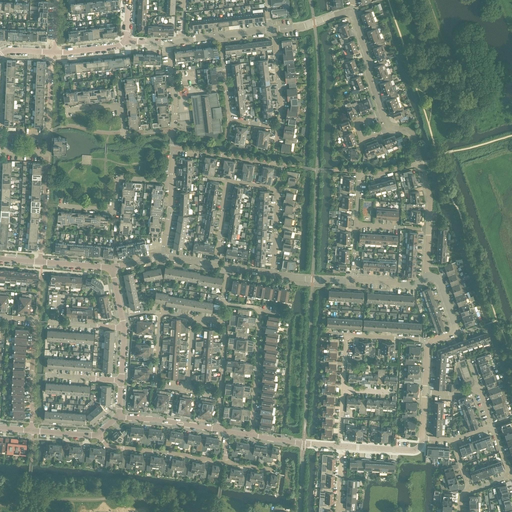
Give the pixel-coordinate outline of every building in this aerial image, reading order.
[(341,0),(333,1),(334,5),(331,5),(332,10),(332,11),(340,8),(339,6),(343,5),(342,1),(341,0)] [(361,15),(363,21),(373,17),(371,12),(373,11),(372,8),(364,11),(365,13),(361,15)] [(370,24),(371,27),(378,25),(377,21),(375,22),(373,17),(363,21),(365,26),(370,24)] [(139,28),(141,30),(146,26),(146,20),(138,19),(137,25),(139,25),(139,28)] [(198,29),(197,20),(188,21),(190,32),(193,31),(193,29),(198,29)] [(337,27),(339,33),(349,29),(347,24),(342,25),(341,23),(334,25),(335,28),(337,27)] [(367,32),(369,37),(379,34),(377,29),(379,28),(378,25),(371,27),(372,30),(367,32)] [(148,34),(153,34),(153,26),(146,26),(141,30),(143,33),(148,33),(148,34)] [(339,39),(340,42),(348,39),(347,36),(351,35),(349,29),(339,33),(341,38),(339,39)] [(376,44),(377,44),(384,41),(383,38),(381,39),(379,34),(369,37),(371,43),(375,41),(376,44)] [(343,44),(345,49),(355,46),(353,40),(349,42),(348,39),(340,42),(341,45),(343,44)] [(285,47),(285,50),(292,49),(296,49),(296,44),(292,44),(291,40),(282,41),(281,41),(282,47),(285,47)] [(373,49),(375,54),(385,51),(383,45),(385,45),(384,41),(377,44),(378,47),(373,49)] [(345,55),(346,59),(348,58),(353,56),(352,53),(357,51),(355,46),(345,49),(347,55),(345,55)] [(283,59),(293,58),(292,49),(285,50),(285,53),(283,53),(283,59)] [(382,58),(383,61),(385,60),(390,58),(389,55),(387,56),(385,51),(375,54),(377,60),(382,58)] [(287,65),(287,68),(294,67),(293,58),(283,59),(284,65),(287,65)] [(344,63),(346,68),(356,65),(354,59),(349,61),(348,58),(346,59),(340,61),(342,64),(344,63)] [(374,67),(376,73),(386,69),(384,64),(386,63),(385,60),(383,61),(378,62),(379,65),(374,67)] [(345,74),(346,77),(353,75),(354,75),(353,72),(358,70),(356,65),(346,68),(347,73),(345,74)] [(285,77),(295,76),(295,72),(299,71),(298,66),(294,67),(287,68),(287,71),(285,71),(285,77)] [(384,76),(385,79),(391,77),(388,68),(386,69),(376,73),(378,78),(384,76)] [(153,76),(154,85),(166,84),(165,78),(163,78),(163,75),(153,76)] [(350,80),(352,85),(362,81),(360,76),(354,78),(353,75),(346,77),(348,81),(350,80)] [(288,83),(289,86),(296,85),(295,76),(285,77),(286,83),(288,83)] [(380,84),(382,89),(392,86),(390,81),(392,80),(391,77),(385,79),(384,79),(385,82),(380,84)] [(124,82),(125,88),(137,87),(136,78),(126,79),(127,82),(124,82)] [(362,81),(352,85),(353,90),(351,91),(352,94),(359,92),(358,89),(364,87),(362,81)] [(154,85),(155,93),(165,92),(164,89),(167,89),(166,84),(154,85)] [(113,88),(105,89),(106,101),(112,100),(112,98),(115,97),(115,95),(117,95),(116,85),(113,86),(113,88)] [(287,95),(297,94),(296,85),(289,86),(289,89),(286,89),(287,95)] [(389,93),(390,96),(397,93),(394,85),(392,86),(382,89),(384,95),(389,93)] [(128,93),(128,96),(138,95),(137,87),(125,88),(125,94),(128,93)] [(105,89),(97,90),(98,99),(100,99),(101,101),(106,101),(105,89)] [(97,90),(88,91),(90,103),(95,102),(95,100),(98,99),(97,90)] [(80,91),(72,92),(73,104),(79,104),(78,101),(81,101),(80,91)] [(88,91),(80,91),(81,101),(84,101),(84,103),(90,103),(88,91)] [(72,92),(63,93),(64,103),(67,103),(67,105),(73,104),(72,92)] [(155,93),(156,102),(168,100),(167,95),(165,95),(165,92),(155,93)] [(200,95),(191,96),(195,136),(199,135),(200,136),(219,139),(218,133),(222,132),(220,118),(222,118),(221,107),(219,107),(217,93),(209,94),(200,95)] [(386,101),(388,106),(398,103),(396,97),(398,97),(397,93),(390,96),(391,99),(386,101)] [(290,101),(291,105),(298,105),(301,105),(300,99),(298,99),(297,94),(287,95),(288,101),(290,101)] [(126,99),(127,105),(139,103),(138,95),(128,96),(128,99),(126,99)] [(368,100),(363,102),(366,112),(372,110),(370,105),(373,104),(370,97),(367,98),(368,100)] [(156,102),(157,110),(166,109),(166,106),(168,106),(168,100),(156,102)] [(356,110),(353,103),(351,104),(350,102),(347,103),(348,107),(346,108),(349,118),(355,116),(353,112),(356,111),(356,110)] [(357,102),(353,103),(356,110),(359,109),(361,114),(366,112),(363,102),(357,104),(357,102)] [(130,110),(130,113),(139,112),(139,103),(127,105),(127,110),(130,110)] [(394,110),(395,113),(403,110),(402,107),(400,108),(398,103),(388,106),(390,112),(394,110)] [(287,108),(287,114),(296,116),(298,105),(291,105),(290,109),(288,108),(287,108)] [(157,110),(158,118),(170,117),(169,111),(167,112),(166,109),(157,110)] [(403,110),(395,113),(393,114),(395,119),(399,118),(401,121),(408,118),(407,115),(405,116),(403,110)] [(128,116),(128,121),(140,120),(139,112),(130,113),(130,116),(128,116)] [(288,120),(288,123),(295,125),(295,124),(296,116),(287,114),(286,114),(287,114),(286,120),(288,120)] [(170,117),(158,118),(158,123),(150,124),(151,128),(168,126),(168,123),(170,123),(170,117)] [(140,120),(128,121),(129,127),(131,127),(132,130),(149,128),(149,124),(141,125),(140,120)] [(338,131),(339,134),(347,131),(346,128),(350,126),(348,121),(338,124),(340,130),(338,131)] [(285,126),(284,132),(294,133),(295,125),(288,123),(287,126),(285,126)] [(235,135),(240,136),(242,127),(236,126),(235,134),(233,133),(233,135),(235,136),(235,135)] [(257,138),(263,139),(264,131),(258,130),(257,137),(255,137),(255,139),(257,139),(257,138)] [(342,136),(344,141),(354,138),(352,132),(348,134),(347,131),(339,134),(340,137),(342,136)] [(285,138),(285,141),(292,142),(296,143),(297,138),(293,138),(294,134),(294,133),(284,132),(283,138),(285,138)] [(394,136),(389,138),(392,148),(398,146),(398,148),(402,147),(401,145),(404,143),(402,138),(396,140),(394,136)] [(49,144),(49,147),(51,147),(51,153),(66,154),(67,139),(52,138),(52,144),(49,144)] [(344,147),(345,150),(352,149),(351,145),(356,143),(354,138),(344,141),(346,146),(344,147)] [(385,145),(382,146),(385,153),(388,152),(387,150),(392,148),(389,138),(383,140),(385,145)] [(292,142),(285,141),(284,144),(282,144),(281,150),(290,151),(291,151),(292,142)] [(378,142),(372,144),(376,154),(377,156),(385,153),(382,146),(381,144),(379,145),(378,142)] [(376,154),(372,144),(367,146),(368,149),(365,150),(368,159),(371,158),(371,156),(376,154)] [(352,149),(345,150),(345,153),(347,153),(347,159),(358,159),(358,153),(356,153),(357,148),(352,149)] [(204,165),(209,166),(211,158),(205,157),(204,164),(202,164),(201,166),(203,166),(204,165)] [(223,168),(228,169),(230,161),(224,160),(223,167),(221,167),(221,169),(223,169),(223,168)] [(242,171),(248,172),(249,164),(243,163),(242,170),(240,170),(240,172),(242,172),(242,171)] [(259,175),(261,176),(261,174),(267,175),(268,167),(263,166),(261,173),(259,173),(259,175)] [(299,173),(287,171),(286,176),(286,177),(286,176),(288,177),(287,184),(295,186),(296,178),(298,178),(298,179),(299,173)] [(404,173),(400,174),(401,176),(402,176),(404,181),(406,181),(416,178),(414,173),(412,174),(411,171),(404,173)] [(343,178),(342,184),(353,185),(353,179),(349,178),(349,175),(341,175),(341,178),(343,178)] [(403,187),(404,190),(410,189),(410,186),(417,184),(416,178),(406,181),(407,186),(403,187)] [(385,179),(383,179),(386,191),(387,193),(392,192),(391,189),(389,180),(386,181),(385,179)] [(123,185),(123,191),(134,192),(135,187),(143,188),(143,184),(126,182),(125,185),(123,185)] [(375,182),(373,182),(376,193),(381,192),(378,183),(375,184),(375,182)] [(152,189),(152,193),(164,194),(164,188),(162,188),(162,185),(145,184),(144,188),(152,189)] [(338,193),(340,193),(347,193),(348,193),(348,190),(353,190),(353,185),(342,184),(340,184),(340,191),(338,191),(338,193)] [(286,192),(285,200),(292,201),(294,193),(296,194),(297,189),(285,187),(284,192),(286,192)] [(409,193),(409,198),(419,197),(418,191),(411,192),(410,189),(404,190),(405,193),(409,193)] [(124,197),(124,199),(134,200),(134,192),(123,191),(122,197),(124,197)] [(152,193),(151,202),(161,202),(161,200),(163,200),(164,194),(152,193)] [(342,196),(341,202),(352,202),(352,197),(347,196),(347,193),(340,193),(339,196),(342,196)] [(406,204),(406,207),(412,207),(412,203),(420,203),(419,197),(409,198),(410,204),(406,204)] [(122,202),(121,208),(133,209),(134,200),(124,199),(124,202),(122,202)] [(285,205),(284,212),(292,214),(292,213),(293,206),(295,206),(295,207),(296,201),(292,201),(285,200),(284,199),(283,205),(283,204),(285,205)] [(151,202),(151,210),(163,211),(163,205),(161,205),(161,202),(151,202)] [(339,207),(339,210),(346,211),(347,211),(347,208),(352,208),(352,202),(341,202),(341,207),(339,207)] [(410,210),(410,216),(419,216),(420,211),(412,210),(412,207),(406,207),(406,210),(410,210)] [(123,213),(123,216),(133,217),(133,209),(121,208),(121,213),(123,213)] [(151,210),(150,218),(160,219),(160,216),(162,216),(163,211),(151,210)] [(341,214),(340,220),(351,220),(351,214),(346,214),(346,211),(339,210),(338,214),(341,214)] [(57,224),(66,224),(67,212),(61,212),(61,214),(58,214),(57,224)] [(66,224),(74,225),(75,215),(72,215),(72,213),(67,212),(66,224)] [(285,217),(284,225),(291,226),(292,219),(294,219),(295,219),(296,214),(292,213),(292,214),(284,212),(283,212),(282,217),(283,217),(285,217)] [(74,225),(82,226),(83,214),(78,213),(77,216),(75,215),(74,225)] [(82,226),(91,226),(91,217),(89,216),(89,214),(83,214),(82,226)] [(91,226),(99,227),(100,215),(94,214),(94,217),(91,217),(91,226)] [(100,215),(99,227),(108,228),(109,218),(106,218),(106,215),(100,215)] [(120,219),(120,224),(132,225),(133,217),(123,216),(123,219),(120,219)] [(419,216),(410,216),(409,221),(405,221),(405,224),(412,224),(412,222),(419,222),(419,216)] [(150,218),(149,227),(161,228),(162,222),(159,222),(160,219),(150,218)] [(338,219),(337,228),(345,229),(346,229),(346,226),(351,226),(351,220),(340,220),(338,219)] [(132,225),(120,224),(119,230),(122,230),(122,233),(131,234),(132,225)] [(284,230),(283,238),(290,239),(292,231),(294,232),(295,227),(291,226),(284,225),(283,225),(282,230),(284,230)] [(436,232),(436,234),(448,234),(449,227),(445,226),(441,226),(441,228),(439,228),(438,232),(436,232)] [(161,228),(149,227),(149,235),(158,236),(158,233),(161,233),(161,228)] [(340,232),(339,237),(350,238),(350,232),(344,232),(345,229),(337,228),(337,232),(340,232)] [(283,238),(282,237),(281,243),(281,242),(284,243),(282,251),(292,252),(293,245),(294,239),(290,239),(283,238)] [(337,243),(336,246),(344,246),(344,243),(349,244),(350,238),(339,237),(339,243),(337,243)] [(123,255),(121,243),(119,243),(120,246),(116,247),(115,247),(114,257),(119,257),(119,256),(123,255)] [(338,250),(338,255),(349,256),(349,250),(343,250),(344,246),(336,246),(336,249),(338,250)] [(289,261),(290,255),(290,256),(290,255),(284,254),(281,270),(286,271),(286,270),(286,268),(294,269),(295,262),(289,261)] [(335,260),(335,264),(342,264),(343,261),(348,262),(349,256),(338,255),(338,261),(335,260)] [(447,256),(435,255),(434,257),(437,257),(437,261),(440,261),(439,263),(443,264),(445,262),(445,261),(446,262),(447,256)] [(446,271),(457,267),(456,261),(444,266),(445,270),(446,271)] [(342,264),(335,264),(335,269),(333,269),(332,273),(340,273),(340,270),(346,270),(346,264),(342,264)] [(445,270),(443,270),(444,273),(446,272),(448,276),(459,272),(457,267),(446,271),(445,270)] [(449,281),(461,277),(459,272),(448,276),(449,280),(449,281)] [(449,280),(447,281),(448,283),(450,282),(451,286),(463,282),(461,277),(449,281),(449,280)] [(89,285),(93,288),(99,280),(96,278),(92,278),(92,279),(86,279),(86,280),(83,280),(83,287),(86,287),(86,285),(89,285)] [(99,280),(93,288),(97,291),(98,292),(96,293),(97,296),(104,295),(103,291),(104,291),(103,286),(101,282),(99,280)] [(235,293),(239,294),(241,283),(238,282),(239,282),(233,281),(231,292),(235,293)] [(453,291),(465,287),(467,286),(465,281),(463,282),(451,286),(453,290),(453,291)] [(243,294),(247,295),(249,284),(246,284),(247,283),(241,282),(241,283),(239,294),(240,294),(243,294)] [(247,295),(247,298),(255,299),(255,296),(257,285),(254,285),(255,284),(249,283),(249,284),(247,295)] [(259,297),(263,298),(265,287),(262,286),(262,285),(257,285),(255,296),(259,297)] [(267,298),(271,299),(273,288),(270,288),(271,287),(265,286),(265,287),(263,298),(264,297),(267,298)] [(275,300),(279,300),(281,289),(278,289),(278,288),(273,287),(273,288),(271,299),(272,299),(275,299),(275,300)] [(450,291),(451,293),(453,292),(455,296),(466,292),(465,287),(453,291),(453,290),(450,291)] [(421,291),(423,296),(434,292),(434,291),(431,291),(430,288),(424,290),(422,291),(421,291)] [(281,289),(279,300),(283,301),(287,302),(289,291),(286,290),(286,289),(281,289)] [(155,302),(160,303),(162,293),(156,292),(156,295),(153,295),(152,301),(155,302)] [(423,296),(425,301),(434,298),(433,295),(435,294),(434,292),(423,296)] [(457,302),(468,297),(470,297),(469,292),(466,292),(455,296),(456,301),(457,302)] [(17,304),(25,305),(25,295),(24,295),(24,294),(22,294),(22,297),(19,297),(19,300),(17,304)] [(458,307),(470,302),(472,302),(470,297),(468,297),(457,302),(456,301),(454,301),(455,304),(457,303),(458,307)] [(425,301),(427,307),(438,303),(437,301),(435,302),(434,298),(425,301)] [(130,309),(133,308),(134,311),(140,310),(139,307),(140,307),(138,301),(129,303),(130,309)] [(460,312),(472,308),(474,307),(472,302),(470,302),(458,307),(460,311),(460,312)] [(2,303),(1,312),(2,312),(2,313),(4,314),(4,311),(7,311),(7,308),(9,304),(9,303),(2,303)] [(427,307),(429,312),(437,309),(436,305),(438,305),(438,303),(427,307)] [(25,305),(24,314),(25,314),(25,315),(27,316),(27,313),(30,313),(30,310),(32,306),(25,305)] [(461,313),(462,317),(476,312),(474,307),(472,308),(460,312),(460,311),(458,311),(459,314),(461,313)] [(229,319),(242,321),(244,309),(238,309),(237,315),(231,315),(230,315),(229,319)] [(249,310),(244,309),(242,321),(255,323),(255,322),(255,318),(256,318),(254,317),(249,316),(249,310)] [(429,312),(430,317),(441,313),(441,311),(438,312),(437,309),(429,312)] [(462,317),(463,321),(464,322),(478,317),(476,312),(462,317)] [(430,317),(432,322),(441,319),(440,315),(442,315),(441,313),(430,317)] [(266,324),(267,324),(278,326),(278,322),(279,322),(279,318),(268,316),(268,319),(267,319),(266,324)] [(461,321),(462,324),(464,323),(466,327),(480,322),(478,317),(464,322),(463,321),(461,321)] [(164,326),(163,327),(176,328),(176,319),(171,319),(171,322),(167,323),(165,323),(164,325),(164,326)] [(176,319),(176,328),(188,329),(188,327),(187,326),(187,324),(186,324),(181,323),(181,320),(176,319)] [(236,326),(235,332),(241,332),(242,321),(229,319),(229,320),(229,324),(230,325),(236,326)] [(432,322),(434,327),(445,323),(444,321),(442,322),(441,319),(432,322)] [(145,320),(144,328),(154,328),(154,327),(155,327),(155,325),(152,325),(152,322),(149,322),(145,320)] [(242,321),(241,332),(242,333),(248,333),(247,333),(247,327),(253,327),(254,328),(254,327),(255,323),(242,321)] [(445,323),(434,327),(436,332),(437,332),(445,329),(443,326),(446,325),(445,323)] [(265,332),(267,333),(267,332),(278,334),(276,334),(277,330),(278,326),(267,324),(267,327),(266,327),(265,332)] [(134,329),(134,330),(137,331),(136,333),(139,333),(143,335),(144,335),(144,328),(135,327),(135,329),(134,329)] [(171,333),(170,336),(175,336),(176,328),(163,327),(163,329),(164,330),(164,332),(166,332),(171,333)] [(176,328),(175,336),(180,337),(180,334),(185,333),(187,333),(187,331),(188,330),(188,329),(176,328)] [(15,338),(15,337),(26,338),(26,335),(27,335),(27,330),(16,329),(15,333),(15,338)] [(204,335),(203,338),(208,338),(209,330),(196,329),(196,331),(197,332),(197,334),(199,334),(204,335)] [(209,330),(208,338),(213,339),(213,336),(218,335),(220,335),(220,333),(221,332),(221,331),(209,330)] [(483,334),(480,335),(483,344),(482,344),(483,345),(488,343),(488,342),(490,341),(487,330),(482,332),(483,334)] [(228,342),(241,344),(242,333),(241,332),(235,332),(236,332),(236,338),(230,338),(229,337),(229,338),(228,342)] [(265,340),(266,341),(266,340),(277,342),(277,338),(278,338),(278,334),(267,332),(267,333),(267,335),(266,335),(265,340)] [(242,333),(241,344),(254,346),(254,345),(254,341),(253,340),(247,339),(248,333),(242,333)] [(476,334),(474,335),(478,346),(482,344),(483,344),(480,335),(476,336),(476,334)] [(473,338),(469,339),(473,347),(478,346),(474,335),(472,335),(473,338)] [(163,342),(162,344),(175,345),(175,336),(170,336),(170,339),(165,340),(164,340),(163,342)] [(175,336),(175,345),(187,345),(187,344),(186,343),(186,341),(185,341),(180,340),(180,337),(175,336)] [(14,346),(15,346),(25,346),(26,343),(26,344),(27,338),(26,338),(15,337),(15,338),(15,342),(14,346)] [(195,344),(195,346),(208,347),(208,338),(203,338),(203,341),(198,342),(196,342),(196,344),(195,344)] [(208,338),(208,347),(220,348),(220,346),(219,345),(219,343),(217,343),(213,342),(213,339),(208,338)] [(463,341),(459,342),(462,351),(467,349),(464,338),(462,339),(463,341)] [(465,338),(464,338),(467,349),(473,347),(469,339),(466,340),(465,338)] [(327,350),(330,350),(337,350),(337,343),(338,343),(339,339),(330,339),(330,344),(327,344),(327,350)] [(264,348),(266,349),(277,350),(275,350),(276,346),(277,342),(266,340),(266,341),(266,343),(265,343),(264,348)] [(359,352),(364,352),(365,341),(362,341),(361,342),(359,342),(359,341),(358,341),(358,348),(355,347),(354,355),(358,355),(359,352)] [(365,341),(364,352),(370,353),(370,356),(374,356),(374,349),(371,348),(371,342),(371,343),(369,342),(368,341),(365,341)] [(455,341),(453,342),(457,353),(462,351),(459,342),(456,344),(455,341)] [(234,349),(234,355),(239,355),(241,344),(228,342),(228,343),(228,347),(227,347),(229,348),(234,349)] [(382,354),(387,354),(388,342),(385,342),(384,343),(382,343),(381,349),(378,349),(377,356),(381,357),(382,354)] [(388,342),(387,354),(393,354),(393,357),(397,358),(397,350),(394,350),(394,344),(392,344),(391,343),(388,342)] [(452,345),(449,346),(452,355),(457,353),(453,342),(451,343),(452,345)] [(143,343),(143,351),(152,351),(152,350),(153,350),(154,348),(151,348),(151,345),(148,345),(144,343),(143,343)] [(409,347),(409,353),(420,354),(421,351),(420,350),(420,348),(420,347),(414,347),(414,344),(407,343),(406,347),(409,347)] [(170,350),(169,353),(174,353),(175,345),(162,344),(162,345),(163,346),(163,348),(165,348),(170,350)] [(241,344),(239,355),(241,356),(247,356),(245,356),(246,350),(252,350),(253,351),(253,350),(254,346),(241,344)] [(175,345),(174,353),(179,353),(179,350),(184,350),(186,350),(186,348),(187,347),(187,345),(175,345)] [(445,345),(443,346),(447,356),(452,355),(449,346),(446,347),(445,345)] [(14,354),(25,354),(25,352),(26,352),(26,346),(25,346),(15,346),(14,350),(14,354)] [(203,352),(202,355),(207,355),(208,347),(195,346),(195,347),(196,348),(196,350),(198,351),(203,352)] [(438,350),(437,356),(446,357),(447,357),(447,356),(443,346),(441,346),(442,348),(438,350)] [(208,347),(207,355),(212,355),(212,352),(217,352),(219,352),(219,350),(220,349),(220,348),(208,347)] [(264,357),(265,357),(276,358),(276,354),(277,354),(277,350),(266,349),(266,351),(265,351),(264,357)] [(132,352),(132,353),(135,354),(135,356),(138,356),(142,358),(143,351),(133,350),(133,352),(132,352)] [(326,361),(329,361),(336,361),(337,354),(338,354),(338,350),(337,350),(330,350),(329,355),(326,355),(326,361)] [(162,359),(161,361),(174,362),(174,353),(169,353),(169,356),(164,357),(163,356),(162,359)] [(174,353),(174,362),(186,362),(186,361),(185,360),(185,358),(183,358),(179,356),(179,353),(174,353)] [(406,359),(405,362),(413,363),(413,359),(419,360),(419,359),(419,357),(420,356),(420,354),(409,353),(409,359),(406,359)] [(484,356),(477,358),(478,362),(478,363),(492,359),(490,353),(487,355),(486,354),(485,353),(484,354),(484,355),(484,356)] [(13,362),(14,362),(24,362),(25,360),(26,354),(25,354),(14,354),(14,358),(13,362)] [(194,361),(194,363),(207,364),(207,355),(202,355),(202,358),(197,359),(195,359),(195,361),(194,361)] [(207,355),(207,364),(219,364),(219,363),(218,362),(218,360),(216,360),(212,358),(212,355),(207,355)] [(226,365),(239,367),(241,356),(239,355),(234,355),(235,355),(234,361),(229,361),(227,360),(227,361),(226,365)] [(241,356),(239,367),(252,369),(253,368),(252,368),(253,364),(251,363),(246,362),(247,356),(241,356)] [(263,365),(265,365),(276,367),(276,366),(274,366),(275,362),(276,358),(265,357),(265,359),(264,359),(263,365)] [(478,362),(476,363),(477,365),(479,364),(480,369),(492,364),(494,364),(492,359),(478,363),(478,362)] [(169,367),(168,370),(173,370),(174,362),(161,361),(161,362),(162,363),(162,365),(164,365),(169,367)] [(325,372),(328,372),(335,372),(336,365),(337,365),(337,361),(336,361),(329,361),(329,366),(326,366),(325,372)] [(13,370),(24,370),(24,368),(25,368),(25,362),(24,362),(14,362),(13,366),(13,370)] [(174,362),(173,370),(178,370),(178,367),(183,366),(185,367),(185,364),(186,364),(186,362),(174,362)] [(408,366),(408,372),(419,372),(419,370),(418,368),(418,366),(419,366),(413,366),(413,363),(405,362),(405,365),(408,366)] [(202,369),(201,372),(206,372),(207,364),(194,363),(194,364),(195,365),(195,367),(197,367),(202,369)] [(207,364),(206,372),(211,372),(211,369),(216,368),(218,369),(218,367),(219,366),(219,364),(207,364)] [(364,384),(364,383),(365,368),(365,365),(362,364),(361,374),(357,373),(356,383),(361,383),(361,384),(364,384)] [(492,364),(480,369),(482,373),(482,374),(494,369),(496,369),(494,364),(492,364)] [(233,372),(232,378),(238,378),(239,367),(226,365),(226,366),(226,370),(227,371),(233,372)] [(263,373),(264,373),(275,375),(275,374),(275,371),(276,371),(276,367),(265,365),(265,368),(264,367),(263,373)] [(348,382),(356,383),(357,373),(352,373),(353,366),(349,365),(348,382)] [(142,366),(141,374),(151,374),(151,372),(152,373),(152,367),(148,367),(148,368),(146,368),(142,366)] [(239,367),(238,378),(239,379),(245,379),(244,379),(244,373),(250,373),(252,374),(252,373),(252,369),(239,367)] [(367,383),(372,384),(373,374),(368,374),(369,368),(365,368),(364,383),(367,383)] [(377,384),(380,384),(381,369),(378,369),(378,375),(373,374),(372,384),(377,384)] [(384,385),(389,385),(389,375),(385,375),(385,370),(381,369),(380,384),(384,384),(384,385)] [(482,373),(480,373),(480,376),(482,375),(484,379),(496,375),(494,369),(482,374),(482,373)] [(12,378),(13,378),(23,379),(23,378),(24,376),(25,370),(24,370),(13,370),(13,374),(12,378)] [(160,378),(173,378),(173,370),(168,370),(168,373),(163,373),(161,373),(161,375),(160,376),(160,378)] [(173,370),(173,378),(185,379),(185,378),(184,377),(184,375),(182,375),(178,373),(178,370),(173,370)] [(193,380),(206,380),(206,372),(201,372),(201,375),(196,375),(194,375),(194,377),(193,378),(193,380)] [(206,372),(206,380),(218,381),(218,380),(217,379),(217,377),(215,377),(211,375),(211,372),(206,372)] [(324,383),(327,383),(335,383),(335,376),(336,376),(337,372),(335,372),(328,372),(328,377),(325,377),(324,383)] [(404,377),(404,381),(411,381),(412,378),(418,378),(418,376),(419,375),(419,372),(408,372),(407,377),(404,377)] [(131,374),(131,380),(134,380),(134,379),(137,379),(141,381),(141,374),(132,373),(132,375),(131,374)] [(262,381),(264,381),(275,383),(273,382),(274,379),(275,375),(264,373),(264,376),(263,375),(262,381)] [(496,375),(484,379),(485,383),(486,384),(497,380),(499,379),(498,374),(496,375)] [(389,375),(389,385),(393,385),(393,390),(396,390),(397,376),(389,375)] [(12,386),(23,387),(23,384),(24,384),(24,378),(23,378),(23,379),(13,378),(12,382),(12,386)] [(225,388),(238,390),(239,379),(238,378),(232,378),(234,378),(233,384),(227,384),(226,384),(225,388)] [(239,379),(238,390),(251,392),(251,391),(251,387),(250,386),(244,385),(245,379),(239,379)] [(485,383),(483,383),(484,386),(486,385),(487,389),(499,385),(497,380),(486,384),(485,383)] [(262,389),(263,389),(274,391),(274,387),(275,387),(275,383),(264,381),(264,384),(263,384),(262,389)] [(407,384),(407,390),(418,391),(418,388),(417,387),(417,385),(418,385),(411,384),(411,381),(404,381),(404,384),(407,384)] [(324,394),(327,394),(334,395),(334,394),(334,387),(336,387),(336,383),(335,383),(327,383),(327,388),(324,388),(324,394)] [(499,385),(487,389),(489,393),(489,394),(501,390),(499,385)] [(11,394),(12,394),(13,394),(22,395),(23,392),(24,387),(23,387),(12,386),(12,390),(11,394)] [(232,395),(231,401),(237,401),(238,390),(225,388),(225,389),(225,393),(226,394),(232,395)] [(132,399),(139,400),(140,390),(138,390),(138,389),(136,389),(133,389),(133,392),(134,392),(133,395),(132,399)] [(140,390),(139,400),(147,400),(145,396),(145,394),(147,394),(147,389),(143,389),(143,390),(141,390),(141,391),(140,390)] [(261,397),(263,398),(263,397),(274,399),(272,399),(273,395),(274,391),(263,389),(263,392),(262,392),(261,397)] [(489,393),(487,394),(488,396),(490,395),(491,399),(503,395),(505,394),(503,389),(501,390),(489,394),(489,393)] [(154,400),(162,402),(163,392),(162,392),(162,391),(157,390),(156,394),(157,394),(157,396),(154,400)] [(237,401),(238,402),(244,402),(242,402),(243,396),(249,396),(250,396),(251,392),(238,390),(237,401)] [(403,396),(403,399),(410,400),(410,397),(417,397),(417,395),(418,394),(418,391),(407,390),(406,396),(403,396)] [(163,392),(162,402),(169,403),(169,402),(168,398),(169,397),(170,397),(171,393),(165,392),(165,393),(163,392)] [(12,402),(13,402),(23,403),(23,400),(24,400),(24,395),(22,395),(13,394),(12,394),(12,398),(12,402)] [(177,404),(184,405),(186,396),(184,396),(184,395),(182,394),(182,397),(179,397),(179,400),(177,404)] [(323,405),(326,405),(333,406),(334,398),(335,398),(335,394),(334,394),(334,395),(327,394),(326,400),(323,399),(323,405)] [(503,395),(491,399),(493,403),(493,404),(505,400),(507,400),(505,394),(503,395)] [(392,400),(388,400),(387,409),(395,410),(396,395),(393,395),(392,400)] [(458,399),(460,405),(471,401),(470,399),(468,400),(467,396),(458,399)] [(199,407),(199,408),(207,409),(208,400),(207,399),(207,398),(201,397),(200,401),(202,402),(201,404),(199,407)] [(261,405),(262,406),(262,405),(273,407),(273,403),(274,403),(274,399),(263,397),(263,398),(263,400),(262,400),(261,405)] [(350,407),(355,407),(355,398),(347,397),(346,412),(350,413),(350,407)] [(359,413),(362,413),(363,399),(360,399),(360,398),(355,398),(355,407),(359,408),(359,413)] [(208,400),(207,409),(214,410),(213,405),(213,404),(215,404),(216,400),(210,399),(210,400),(208,400)] [(366,408),(371,408),(371,399),(366,399),(363,399),(362,413),(366,414),(366,408)] [(375,414),(379,414),(379,400),(376,400),(376,399),(371,399),(371,408),(376,409),(375,414)] [(406,403),(406,409),(417,409),(417,407),(416,405),(416,403),(417,403),(410,403),(410,400),(403,399),(403,400),(401,399),(401,402),(403,402),(403,403),(406,403)] [(139,400),(139,409),(140,410),(140,411),(142,411),(142,412),(146,412),(146,407),(145,407),(145,405),(147,401),(147,400),(139,400)] [(153,406),(153,411),(158,412),(159,411),(160,411),(162,402),(154,400),(154,401),(155,405),(155,407),(153,406)] [(379,400),(379,414),(382,415),(382,409),(387,409),(388,400),(383,400),(379,400)] [(493,403),(490,404),(491,406),(493,405),(495,409),(506,405),(505,400),(493,404),(493,403)] [(224,411),(223,411),(237,413),(238,402),(237,401),(231,401),(232,401),(231,407),(226,407),(224,407),(224,411)] [(460,405),(462,410),(470,407),(469,403),(471,402),(471,401),(460,405)] [(12,411),(13,411),(13,410),(23,411),(23,408),(24,408),(25,403),(23,403),(13,402),(13,406),(12,406),(12,411)] [(162,402),(160,411),(162,411),(162,412),(167,413),(168,409),(167,409),(167,407),(169,403),(162,402)] [(238,402),(237,413),(250,415),(250,414),(250,410),(249,409),(243,408),(244,402),(238,402)] [(100,404),(96,408),(102,415),(106,412),(100,404)] [(176,410),(175,415),(179,415),(181,415),(181,414),(183,415),(184,405),(177,404),(177,405),(178,409),(177,410),(176,410)] [(184,405),(183,415),(184,415),(184,416),(190,417),(191,412),(189,412),(189,411),(191,407),(192,407),(184,405)] [(260,413),(262,414),(273,415),(271,415),(272,411),(273,407),(262,405),(262,406),(262,408),(261,408),(260,413)] [(322,416),(325,416),(333,417),(333,409),(334,409),(334,406),(333,406),(326,405),(326,411),(323,410),(322,416)] [(506,405),(495,409),(496,413),(497,414),(508,410),(506,405)] [(462,410),(463,415),(474,411),(474,409),(472,410),(470,407),(462,410)] [(96,408),(91,412),(97,419),(102,415),(96,408)] [(198,414),(197,418),(203,419),(203,418),(205,418),(207,409),(199,408),(200,413),(200,414),(198,414)] [(207,409),(205,418),(207,419),(206,420),(211,420),(212,417),(211,417),(212,414),(214,411),(214,410),(207,409)] [(402,414),(402,418),(409,418),(410,415),(416,415),(415,415),(416,413),(417,412),(417,409),(406,409),(405,415),(402,414)] [(13,411),(12,411),(10,410),(10,415),(13,415),(13,419),(24,419),(24,416),(25,416),(25,411),(23,411),(13,410),(13,411)] [(496,413),(494,414),(495,416),(497,416),(498,420),(510,416),(508,410),(497,414),(496,413)] [(229,424),(235,425),(237,413),(223,411),(223,412),(223,416),(225,417),(230,418),(229,424)] [(463,415),(465,420),(474,417),(473,413),(475,413),(474,411),(463,415)] [(97,419),(91,412),(87,416),(93,423),(97,419)] [(237,413),(235,425),(241,425),(242,419),(247,419),(249,419),(249,415),(250,415),(237,413)] [(260,422),(261,422),(272,423),(272,419),(273,419),(273,415),(262,414),(262,416),(261,416),(260,422)] [(322,427),(325,428),(325,427),(332,428),(332,420),(334,420),(334,417),(333,417),(325,416),(325,422),(322,422),(322,427)] [(465,420),(467,425),(478,421),(477,419),(475,420),(474,417),(465,420)] [(405,421),(404,427),(416,428),(416,425),(415,424),(415,422),(416,422),(409,421),(409,418),(402,418),(402,421),(405,421)] [(478,421),(467,425),(469,430),(470,430),(472,429),(478,427),(476,424),(479,423),(478,421)] [(261,422),(261,424),(260,424),(259,430),(270,432),(271,427),(272,423),(261,422)] [(510,422),(501,425),(503,432),(511,429),(511,428),(511,422),(510,423),(510,422)] [(352,440),(355,440),(356,429),(350,429),(350,425),(346,425),(346,433),(349,433),(349,439),(351,439),(352,440)] [(356,429),(355,440),(358,441),(359,439),(361,440),(362,440),(362,434),(365,434),(366,426),(362,426),(361,429),(356,429)] [(133,437),(136,438),(137,428),(131,427),(131,429),(128,429),(127,441),(130,442),(132,440),(133,437)] [(325,427),(325,428),(324,433),(321,433),(321,438),(331,439),(332,431),(333,431),(333,428),(332,428),(325,427)] [(378,442),(381,442),(381,430),(375,430),(376,427),(372,427),(371,434),(374,435),(374,441),(374,440),(377,440),(378,442)] [(416,428),(404,427),(404,433),(401,433),(401,436),(408,437),(409,434),(415,434),(414,434),(414,432),(416,431),(416,428)] [(141,443),(145,443),(146,431),(143,431),(144,428),(137,428),(136,438),(140,438),(140,441),(141,443)] [(381,430),(381,442),(383,442),(385,441),(387,441),(387,442),(387,435),(391,436),(391,428),(387,428),(387,431),(381,430)] [(511,428),(511,429),(503,432),(506,438),(511,435),(511,428)] [(150,439),(154,439),(155,429),(149,429),(149,431),(146,431),(145,443),(148,444),(150,442),(150,439)] [(155,429),(154,439),(158,440),(158,443),(159,445),(163,445),(164,433),(161,433),(161,430),(155,429)] [(114,436),(112,438),(116,443),(118,441),(120,443),(123,440),(122,438),(124,436),(120,431),(118,433),(116,431),(113,435),(114,436)] [(171,441),(175,442),(177,432),(171,431),(170,433),(167,433),(165,445),(169,446),(171,444),(171,441)] [(180,448),(183,448),(185,436),(183,435),(183,433),(177,432),(175,442),(179,443),(178,446),(180,448)] [(189,444),(193,445),(195,435),(189,434),(188,436),(185,436),(183,448),(187,449),(189,447),(189,444)] [(198,450),(201,451),(203,439),(200,438),(201,436),(195,435),(193,445),(197,445),(196,449),(198,450)] [(490,436),(484,437),(489,450),(490,449),(489,445),(493,444),(490,436)] [(207,447),(211,448),(212,438),(206,437),(206,439),(203,439),(201,451),(205,452),(207,450),(207,447)] [(484,437),(479,439),(482,448),(485,447),(487,450),(489,450),(484,437)] [(7,454),(13,455),(15,439),(11,439),(11,441),(12,442),(12,443),(8,443),(9,443),(8,443),(9,439),(6,438),(5,443),(4,451),(7,451),(7,452),(7,454)] [(212,438),(211,448),(214,448),(214,452),(215,453),(219,454),(221,442),(218,441),(218,439),(212,438)] [(479,439),(474,441),(479,453),(480,453),(479,449),(482,448),(479,439)] [(474,441),(469,443),(472,451),(475,450),(477,454),(479,453),(474,441)] [(237,452),(241,453),(243,443),(237,442),(236,444),(233,444),(231,456),(235,457),(237,455),(237,452)] [(246,458),(249,459),(251,447),(248,446),(249,444),(243,443),(241,453),(245,453),(244,457),(246,458)] [(469,443),(464,445),(468,457),(470,456),(469,452),(472,451),(469,443)] [(51,454),(55,455),(56,445),(55,445),(55,444),(53,444),(53,445),(49,444),(49,447),(46,447),(45,459),(49,459),(51,458),(51,454)] [(56,445),(55,455),(58,455),(58,458),(60,460),(63,460),(64,448),(61,448),(62,445),(58,445),(59,444),(56,444),(56,445)] [(71,456),(75,456),(76,446),(75,446),(75,445),(73,445),(73,446),(70,446),(69,448),(66,448),(66,460),(69,461),(71,459),(71,456)] [(255,455),(259,456),(261,446),(254,445),(254,447),(251,447),(249,459),(253,460),(255,458),(255,455)] [(468,457),(464,445),(459,447),(462,457),(466,456),(467,458),(468,457)] [(76,446),(75,456),(79,457),(79,460),(80,462),(84,462),(85,450),(82,449),(82,447),(79,447),(79,446),(77,446),(76,446)] [(263,461),(267,462),(269,450),(266,449),(267,447),(261,446),(259,456),(263,456),(262,459),(263,461)] [(92,458),(95,458),(96,448),(95,448),(95,447),(93,447),(93,448),(90,447),(90,450),(87,450),(86,462),(90,462),(91,461),(92,458)] [(96,448),(95,458),(99,458),(99,461),(100,463),(104,463),(105,451),(102,451),(102,448),(99,448),(99,447),(97,447),(97,448),(96,448)] [(443,463),(442,466),(448,464),(451,464),(450,461),(448,461),(449,457),(449,448),(444,447),(443,460),(443,463)] [(269,450),(267,462),(271,462),(272,461),(273,458),(277,459),(278,453),(278,452),(279,452),(279,450),(278,450),(279,449),(272,448),(272,450),(269,450)] [(112,462),(115,462),(117,452),(116,452),(116,451),(114,451),(114,452),(110,452),(110,454),(107,454),(106,466),(110,466),(111,465),(112,462)] [(117,452),(115,462),(119,463),(119,466),(120,468),(124,468),(125,456),(122,455),(123,453),(119,453),(120,452),(117,451),(117,452)] [(132,464),(136,464),(137,454),(136,454),(136,453),(134,453),(134,454),(131,454),(130,456),(127,456),(126,468),(130,469),(132,467),(132,464)] [(137,454),(136,464),(139,465),(139,468),(141,470),(144,470),(146,458),(143,458),(143,455),(140,455),(140,454),(138,454),(137,454)] [(322,454),(322,463),(335,464),(336,458),(333,458),(333,455),(322,454)] [(152,466),(156,466),(157,457),(156,456),(154,455),(154,456),(151,456),(151,458),(148,458),(146,470),(150,471),(152,469),(152,466)] [(157,457),(156,466),(160,467),(159,470),(161,472),(165,472),(166,460),(163,460),(163,457),(160,457),(160,456),(158,456),(158,457),(157,457)] [(173,469),(177,469),(179,459),(178,459),(178,458),(176,458),(176,459),(172,458),(172,461),(169,460),(167,473),(171,473),(173,472),(173,469)] [(349,469),(357,469),(357,460),(354,460),(354,458),(350,458),(349,469)] [(179,459),(177,469),(181,470),(180,473),(181,475),(185,476),(187,463),(184,463),(185,460),(181,460),(182,459),(179,459),(179,460),(179,459)] [(357,469),(364,470),(365,459),(361,459),(361,460),(357,460),(357,469)] [(364,470),(372,470),(372,461),(369,461),(369,459),(365,459),(364,470)] [(493,464),(490,465),(493,473),(499,472),(494,459),(493,460),(493,464)] [(496,459),(494,459),(499,472),(504,470),(501,461),(498,462),(496,459)] [(372,470),(379,471),(380,460),(376,460),(376,461),(372,461),(372,470)] [(387,473),(387,471),(387,462),(384,462),(384,460),(380,460),(379,471),(379,473),(387,473)] [(193,472),(197,473),(199,463),(198,463),(198,462),(196,461),(196,462),(193,462),(192,464),(189,464),(187,476),(191,477),(193,475),(193,472)] [(387,462),(387,471),(395,472),(395,461),(391,461),(391,462),(387,462)] [(199,463),(197,473),(201,473),(200,476),(202,478),(205,479),(207,467),(204,466),(205,464),(202,463),(202,462),(199,462),(199,463)] [(485,462),(484,463),(488,475),(493,473),(490,465),(487,466),(485,462)] [(322,463),(321,472),(332,472),(333,469),(335,469),(335,464),(322,463)] [(483,467),(480,468),(483,477),(488,475),(484,463),(482,463),(483,467)] [(217,476),(218,472),(218,471),(219,471),(219,469),(218,468),(219,466),(213,465),(212,468),(209,467),(207,479),(211,480),(213,479),(213,475),(217,476)] [(445,472),(446,475),(455,473),(453,466),(452,467),(452,465),(441,468),(442,472),(445,472)] [(478,479),(474,466),(472,467),(473,471),(470,472),(473,481),(478,479)] [(475,466),(474,466),(478,479),(483,477),(480,468),(477,470),(475,466)] [(231,478),(235,479),(237,469),(236,469),(236,468),(234,468),(234,469),(228,468),(225,482),(229,483),(231,481),(231,478)] [(237,469),(235,479),(239,480),(238,483),(240,484),(243,485),(245,473),(242,472),(243,470),(240,469),(238,468),(237,469)] [(251,482),(255,482),(257,472),(256,472),(256,471),(254,471),(254,472),(251,471),(250,474),(247,473),(245,485),(249,486),(251,485),(251,482)] [(257,472),(255,482),(259,483),(258,486),(263,488),(265,476),(262,476),(263,473),(260,473),(260,472),(258,472),(257,472)] [(321,472),(321,480),(334,481),(334,476),(332,475),(332,472),(321,472)] [(445,483),(448,482),(456,479),(455,473),(446,475),(443,476),(445,483)] [(275,486),(276,481),(276,480),(277,480),(278,478),(277,478),(277,476),(271,475),(271,476),(268,475),(265,489),(269,489),(271,488),(272,485),(275,486)] [(345,485),(345,486),(356,487),(357,480),(353,480),(353,479),(349,478),(349,480),(348,480),(347,484),(346,484),(346,485),(345,485)] [(456,479),(448,482),(445,483),(447,489),(450,488),(451,491),(452,490),(457,489),(458,489),(457,486),(458,486),(456,479)] [(321,480),(320,489),(331,490),(331,486),(334,487),(334,481),(321,480)] [(495,488),(496,494),(508,491),(506,485),(495,488)] [(320,489),(320,498),(333,498),(333,493),(331,493),(331,490),(320,489)] [(498,499),(500,499),(509,496),(508,491),(496,494),(498,499)] [(440,502),(443,502),(452,503),(452,496),(451,496),(451,493),(441,492),(440,502)] [(320,498),(319,506),(330,507),(330,504),(333,504),(333,498),(320,498)] [(499,505),(500,510),(511,507),(510,502),(501,504),(499,505)]
